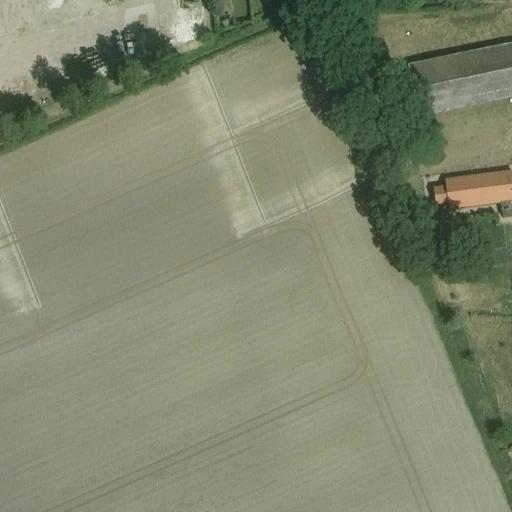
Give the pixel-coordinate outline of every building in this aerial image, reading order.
[(74,19),(76,0),(60,0),(58,23),(74,19)] [(178,31),(181,7),(162,5),(159,28),(178,31)] [(182,26),(185,43),(203,39),(200,23),(182,26)] [(94,57),(99,56),(95,41),(62,49),(72,91),(100,84),(94,57)] [(419,122),(511,102),(511,50),(409,71),(419,122)] [(16,122),(25,88),(9,84),(1,118),(16,122)] [(451,216),(511,207),(511,174),(446,185),(451,216)]
